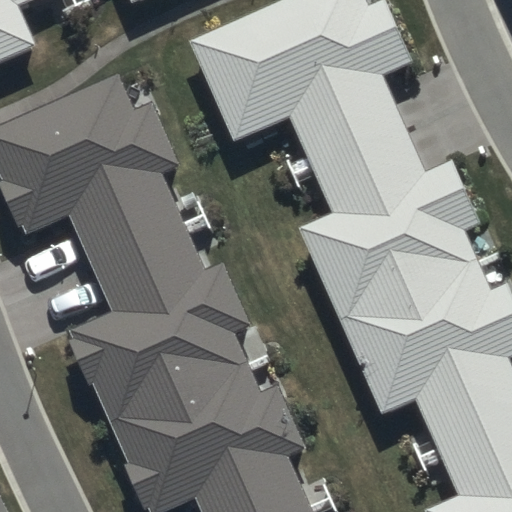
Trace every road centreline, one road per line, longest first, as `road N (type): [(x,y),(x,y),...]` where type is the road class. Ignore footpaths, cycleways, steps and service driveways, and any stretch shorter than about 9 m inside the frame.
road 1 (residential): [(58,511),(0,379)]
road 2 (residential): [(511,115),(476,53),(458,0)]
